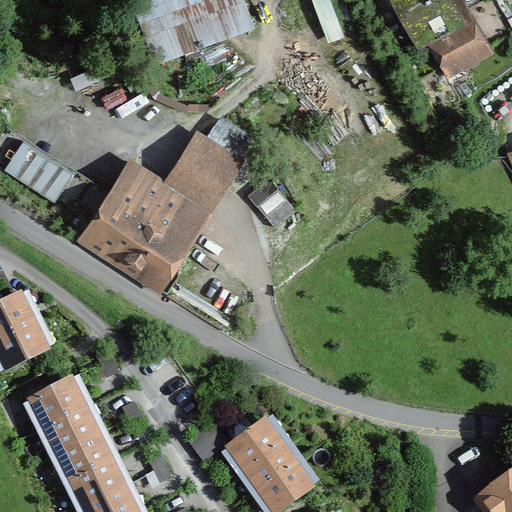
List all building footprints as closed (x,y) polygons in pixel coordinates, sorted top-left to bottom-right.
[(157,61),(250,27),(240,0),(208,0),(143,24),(157,61)] [(331,0),(314,0),(333,47),(348,41),(331,0)] [(457,95),(442,68),(481,46),(455,0),(449,0),(448,1),(447,0),(398,0),(410,21),(393,31),(434,108),(457,95)] [(109,189),(18,133),(0,162),(0,166),(90,220),(109,189)] [(236,164),(197,138),(167,184),(207,209),(236,164)] [(188,244),(209,211),(207,209),(167,184),(134,163),(89,234),(158,278),(182,240),(188,244)] [(269,181),(254,198),(282,223),(297,206),(269,181)] [(0,294),(0,340),(35,323),(22,296),(5,305),(0,294)] [(0,360),(5,371),(49,350),(35,323),(0,340),(0,360)] [(96,356),(107,378),(118,372),(108,350),(96,356)] [(73,381),(29,403),(43,430),(86,408),(73,381)] [(122,409),(133,431),(145,425),(134,403),(122,409)] [(86,408),(43,430),(56,456),(99,434),(86,408)] [(236,444),(227,450),(245,475),(284,446),(267,422),(255,431),(245,417),(226,431),(236,444)] [(189,439),(205,461),(226,446),(210,424),(189,439)] [(99,434),(56,456),(69,482),(113,461),(99,434)] [(284,446),(245,475),(256,491),(296,463),(284,446)] [(149,462),(160,483),(171,478),(160,456),(149,462)] [(113,461),(69,482),(82,509),(126,487),(113,461)] [(271,511),(278,511),(313,487),(296,463),(256,491),(271,511)] [(511,511),(511,474),(482,496),(494,511),(511,511)] [(138,511),(126,487),(82,509),(83,511),(138,511)]
